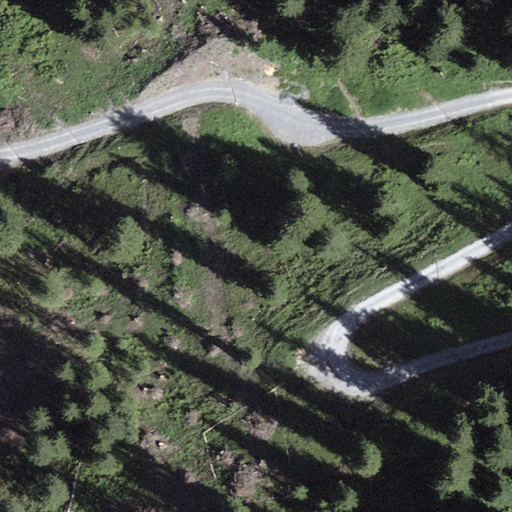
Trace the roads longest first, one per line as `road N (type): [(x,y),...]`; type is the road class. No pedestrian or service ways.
road 1 (track): [(511,102),(316,149),(249,102),(0,136)]
road 2 (track): [(511,334),(365,386),(325,357),(369,311),(511,226)]
